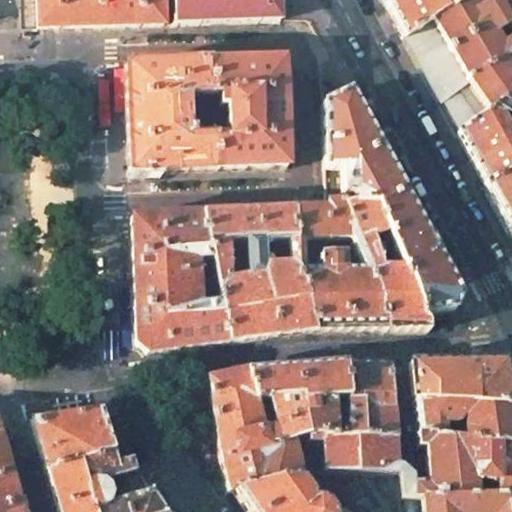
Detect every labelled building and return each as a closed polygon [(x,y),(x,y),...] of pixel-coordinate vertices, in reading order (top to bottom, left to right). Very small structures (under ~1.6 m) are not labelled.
[(18,0),(20,32),(36,32),(36,31),(35,0),(18,0)] [(161,0),(35,0),(36,31),(162,28),(161,0)] [(170,0),(171,27),(280,22),(278,0),(170,0)] [(379,0),(385,9),(397,0),(379,0)] [(397,0),(385,9),(398,33),(402,40),(403,39),(460,0),(397,0)] [(438,105),(470,82),(469,81),(505,55),(511,50),(511,0),(460,0),(403,39),(436,101),(438,105)] [(470,82),(438,105),(455,136),(498,104),(511,93),(511,50),(505,55),(469,81),(470,82)] [(222,98),(224,140),(225,173),(284,171),(280,63),(221,65),(222,98)] [(123,68),(127,176),(212,173),(211,140),(185,140),(184,99),(210,98),(209,65),(123,68)] [(209,65),(210,98),(222,98),(221,65),(209,65)] [(403,194),(347,93),(321,106),(323,171),(339,170),(340,208),(377,208),(403,194)] [(511,126),(511,127),(511,126),(511,93),(498,104),(505,114),(511,110),(511,108),(511,126)] [(511,153),(509,149),(511,147),(511,126),(511,127),(511,126),(511,123),(505,114),(498,104),(455,136),(472,167),(484,189),(511,169),(511,153)] [(211,140),(212,173),(225,173),(224,140),(211,140)] [(511,169),(484,189),(511,239),(511,240),(511,169)] [(324,206),(340,208),(339,170),(323,171),(324,206)] [(431,246),(403,194),(377,208),(387,232),(391,243),(401,269),(421,318),(422,318),(453,313),(460,298),(431,246)] [(324,206),(291,206),(291,213),(294,273),(312,334),(384,334),(367,272),(356,245),(340,208),(324,206)] [(368,240),(387,232),(377,208),(340,208),(356,245),(367,272),(384,334),(427,333),(422,318),(421,318),(401,269),(381,271),(373,251),(368,240)] [(216,295),(218,306),(225,346),(269,340),(312,334),(294,273),(291,213),(200,217),(210,263),(212,275),(214,284),(216,295)] [(131,287),(198,284),(197,276),(197,264),(210,263),(200,217),(128,220),(131,287)] [(391,243),(373,251),(381,271),(401,269),(391,243)] [(212,275),(197,276),(198,284),(198,297),(216,295),(214,284),(212,275)] [(144,357),(225,346),(218,306),(198,307),(198,297),(198,284),(131,287),(133,348),(144,357)] [(410,403),(511,409),(511,404),(506,386),(500,365),(454,366),(407,367),(410,403)] [(331,401),(345,400),(343,367),(259,374),(247,375),(246,372),(205,381),(225,495),(232,492),(295,474),(285,439),(305,434),(305,433),(333,435),(331,401)] [(345,400),(348,437),(392,440),(392,439),(387,367),(366,367),(343,367),(345,400)] [(511,409),(410,403),(415,436),(441,439),(442,427),(449,428),(452,428),(454,426),(455,425),(456,424),(457,421),(461,421),(460,436),(460,442),(511,448),(511,409)] [(44,474),(110,454),(101,427),(98,415),(97,412),(29,424),(35,443),(37,451),(44,474)] [(393,448),(392,440),(348,437),(333,435),(305,433),(305,434),(306,471),(395,475),(393,448)] [(408,479),(397,480),(398,500),(499,501),(502,511),(511,510),(511,448),(460,442),(452,441),(446,440),(441,439),(415,436),(415,437),(416,446),(417,449),(426,449),(424,490),(405,490),(405,486),(409,486),(408,479)] [(402,447),(416,446),(415,437),(401,438),(392,439),(392,440),(393,448),(402,447)] [(0,479),(8,477),(0,448),(0,479)] [(44,474),(54,511),(160,511),(148,495),(119,504),(101,509),(102,505),(103,502),(103,499),(102,496),(100,492),(98,490),(93,487),(112,481),(134,473),(128,464),(114,469),(110,454),(44,474)] [(334,511),(306,471),(295,474),(232,492),(245,511),(334,511)] [(395,475),(306,471),(334,511),(398,511),(398,500),(397,480),(397,476),(395,475)] [(112,481),(119,504),(148,495),(134,473),(112,481)] [(0,509),(17,505),(8,477),(0,479),(0,509)] [(511,511),(511,510),(502,511),(499,501),(398,500),(398,511),(511,511)]
